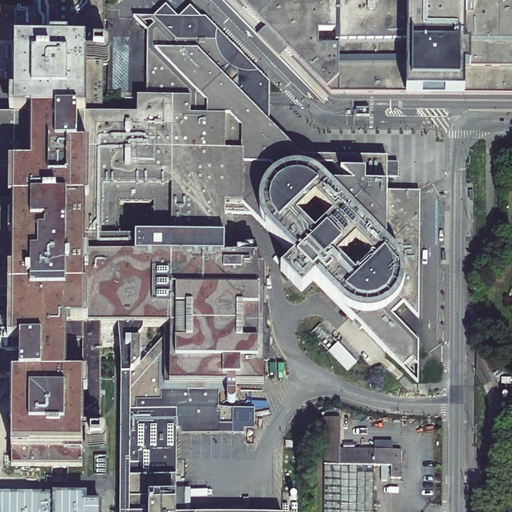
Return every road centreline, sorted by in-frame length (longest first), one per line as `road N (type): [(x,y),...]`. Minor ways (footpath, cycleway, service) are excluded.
road 1 (tertiary): [(456,511),(458,141),(471,121)]
road 2 (unclassified): [(511,104),(326,107),(230,15)]
